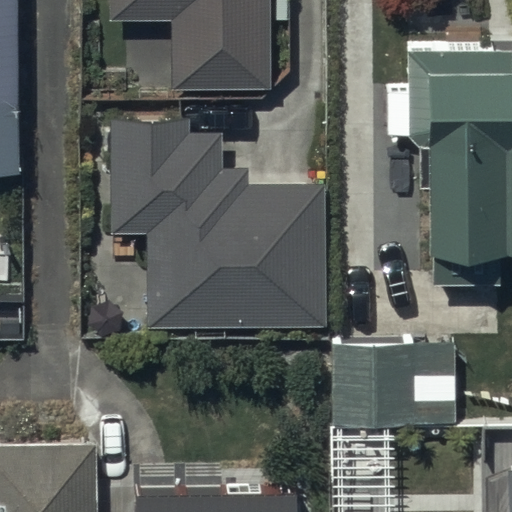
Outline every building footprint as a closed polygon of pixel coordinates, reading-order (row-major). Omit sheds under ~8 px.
[(0,0),(0,133),(9,133),(4,0),(0,0)] [(166,0),(167,56),(261,56),(260,0),(166,0)] [(511,0),(498,0),(500,15),(398,14),(398,100),(415,105),(420,252),(490,252),(491,208),(511,207),(511,0)] [(103,86),(103,201),(139,203),(139,295),(321,299),(317,154),(239,155),(239,140),(214,140),(212,104),(182,103),(183,85),(103,86)] [(445,397),(444,321),(325,322),(326,398),(445,397)] [(0,511),(99,511),(100,432),(0,431),(0,511)] [(293,511),(294,488),(135,484),(134,511),(293,511)]
